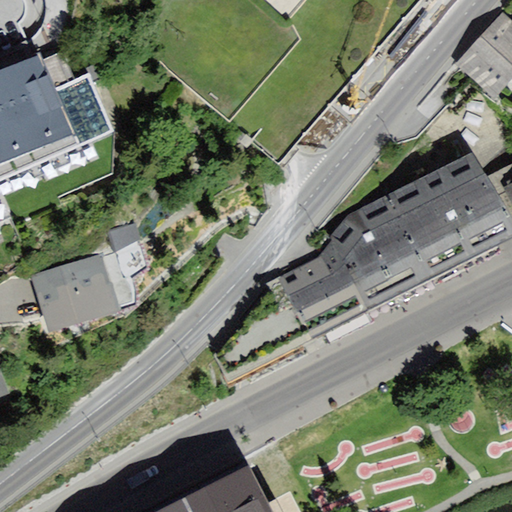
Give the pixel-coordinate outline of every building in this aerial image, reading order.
[(171,0),(133,44),(275,164),(285,154),(419,0),(171,0)] [(452,68),(493,104),(511,82),(511,16),(504,10),(452,68)] [(0,234),(10,230),(0,207),(0,193),(107,148),(101,134),(110,130),(87,76),(74,82),(61,52),(40,61),(37,49),(0,65),(0,234)] [(476,154),(349,215),(382,303),(511,239),(511,225),(490,181),(476,154)] [(511,169),(490,181),(511,225),(511,169)] [(382,303),(349,215),(319,261),(277,279),(219,352),(213,359),(224,381),(382,303)] [(139,230),(113,235),(117,254),(143,249),(139,230)] [(33,295),(48,336),(119,310),(105,270),(33,295)] [(206,511),(193,489),(153,511),(206,511)]
